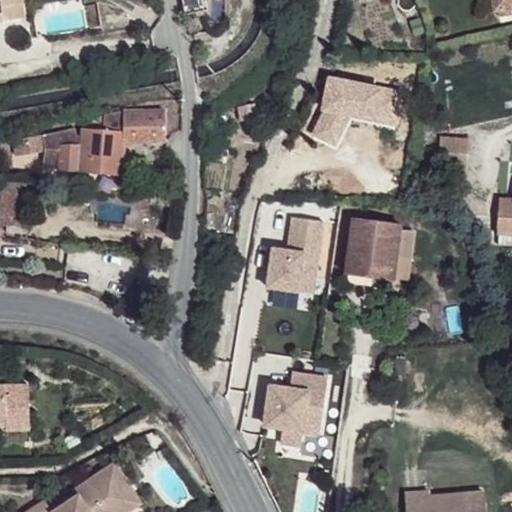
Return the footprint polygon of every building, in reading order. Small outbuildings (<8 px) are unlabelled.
[(183,0),(186,10),(204,8),(203,0),(183,0)] [(511,0),(492,0),(494,11),(511,9),(511,0)] [(0,16),(25,13),(25,2),(0,7),(0,16)] [(205,52),(194,54),(195,63),(205,61),(205,52)] [(255,103),(240,105),(240,119),(255,117),(255,103)] [(166,110),(124,111),(125,140),(166,140),(166,110)] [(82,129),(81,136),(80,170),(122,173),(125,140),(124,111),(83,122),(83,129),(82,129)] [(42,135),(42,136),(45,148),(44,166),(80,170),(81,136),(77,135),(74,128),(42,135)] [(17,155),(45,148),(42,136),(15,142),(17,155)] [(473,139),(444,137),(441,165),(470,168),(473,139)] [(511,159),(509,196),(503,196),(500,233),(511,233),(511,159)] [(3,189),(1,224),(33,226),(34,190),(41,191),(42,180),(4,177),(3,189)] [(356,218),(349,273),(347,283),(372,286),(374,276),(392,277),(399,227),(401,218),(389,216),(389,223),(356,218)] [(315,296),(327,224),(297,219),(291,252),(276,249),(270,288),(315,296)] [(399,227),(392,277),(406,279),(415,229),(399,227)] [(511,233),(500,233),(499,244),(511,244),(511,233)] [(320,435),(329,379),(293,374),(290,389),(272,386),(266,425),(284,427),(282,442),(302,445),(304,432),(320,435)] [(0,416),(3,416),(4,427),(4,431),(28,431),(27,384),(0,384),(0,416)] [(44,500),(26,511),(126,511),(134,507),(122,490),(130,484),(112,460),(71,489),(75,496),(51,511),(47,505),(44,500)] [(122,490),(134,507),(142,502),(130,484),(122,490)] [(71,489),(47,505),(51,511),(75,496),(71,489)] [(484,511),(482,491),(427,497),(427,491),(403,493),(405,511),(484,511)]
